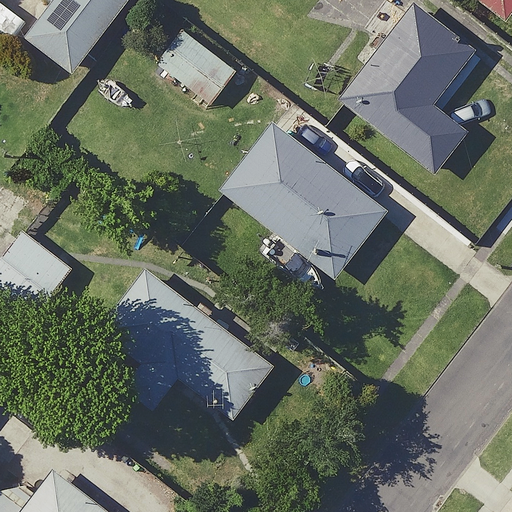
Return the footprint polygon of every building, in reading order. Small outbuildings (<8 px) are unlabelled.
[(11,0),(0,0),(0,31),(57,74),(112,0),(33,0),(25,10),(11,0)] [(472,0),(492,15),(503,0),(472,0)] [(459,49),(399,1),(326,92),(422,169),(454,130),(418,101),(459,49)] [(227,67),(177,30),(141,78),(190,115),(227,67)] [(373,207),(262,121),(211,187),(322,273),(373,207)] [(62,264),(9,228),(0,241),(0,296),(27,315),(62,264)] [(261,357),(131,265),(67,355),(140,406),(164,371),(222,412),(261,357)] [(0,511),(97,511),(41,468),(21,493),(0,476),(0,511)]
